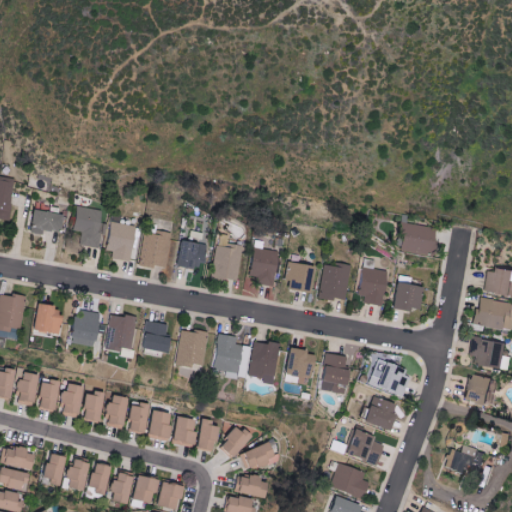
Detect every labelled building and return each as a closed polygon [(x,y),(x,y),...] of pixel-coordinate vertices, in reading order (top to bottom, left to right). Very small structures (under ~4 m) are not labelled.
[(0,218),(6,219),(7,211),(6,211),(9,178),(0,177),(0,218)] [(95,248),(101,211),(75,207),(70,234),(77,236),(76,245),(95,248)] [(57,235),(61,215),(28,209),(25,224),(28,225),(27,230),(57,235)] [(104,250),(111,251),(110,259),(129,262),(134,225),(107,222),(104,250)] [(427,256),(431,228),(398,223),(394,250),(427,256)] [(140,230),(137,266),(165,268),(168,232),(140,230)] [(205,246),(177,240),(172,268),(194,272),(195,263),(201,264),(205,246)] [(212,246),(209,279),(237,281),(240,246),(224,244),(223,247),(212,246)] [(254,285),(272,287),(276,251),(249,248),(246,276),(255,277),(254,285)] [(349,266),(321,262),(316,298),(344,302),(349,266)] [(307,293),(310,266),(284,263),(281,290),(307,293)] [(381,306),(384,270),(357,268),(354,296),(361,297),(361,304),(381,306)] [(481,291),(511,296),(511,271),(485,268),(481,291)] [(389,309),(417,312),(420,286),(391,284),(389,309)] [(24,297),(0,293),(0,329),(19,333),(24,297)] [(511,330),(511,303),(475,298),(471,325),(511,330)] [(59,308),(31,305),(29,331),(50,333),(50,334),(56,335),(59,308)] [(96,314),(69,312),(66,344),(93,346),(96,314)] [(135,317),(106,315),(102,350),(119,352),(119,348),(132,349),(135,317)] [(139,350),(163,352),(166,325),(142,322),(139,350)] [(203,366),(205,333),(177,331),(174,367),(191,368),(192,365),(203,366)] [(244,378),(247,346),(234,345),(235,337),(214,335),(211,370),(227,372),(226,376),(244,378)] [(502,370),(506,342),(469,338),(467,356),(473,356),(472,366),(502,370)] [(250,342),(248,378),(259,378),(259,384),(274,385),(277,343),(250,342)] [(280,375),(308,378),(311,353),(283,349),(280,375)] [(346,357),(321,354),(317,391),(342,394),(346,357)] [(364,386),(400,397),(406,378),(400,376),(402,369),(372,360),(364,386)] [(0,398),(6,400),(12,370),(0,368),(0,370),(0,398)] [(18,370),(11,401),(30,405),(37,374),(18,370)] [(462,378),(459,401),(486,404),(489,377),(472,375),(472,379),(462,378)] [(33,407),(51,412),(58,382),(40,378),(33,407)] [(62,392),(59,392),(55,414),(74,418),(81,388),(64,384),(62,392)] [(90,396),(82,394),(79,421),(97,423),(101,393),(90,392),(90,396)] [(125,399),(109,395),(107,404),(104,404),(100,426),(119,430),(125,399)] [(386,431),(394,404),(368,397),(361,424),(386,431)] [(124,432),(142,434),(145,404),(127,402),(124,432)] [(164,440),(168,415),(147,411),(142,435),(164,440)] [(168,443),(190,446),(193,420),(171,417),(168,443)] [(216,427),(208,426),(209,421),(199,419),(192,448),(210,452),(216,427)] [(215,447),(227,459),(247,438),(234,426),(215,447)] [(380,445),(368,441),(370,437),(349,430),(341,455),(373,466),(380,445)] [(237,454),(244,469),(253,465),(254,467),(272,459),(264,442),(237,454)] [(30,455),(21,453),(22,450),(0,445),(0,464),(26,470),(30,455)] [(485,454),(459,445),(456,453),(451,451),(445,467),(476,478),(485,454)] [(56,486),(59,457),(41,455),(38,484),(56,486)] [(84,464),(65,459),(60,479),(63,479),(61,488),(78,492),(84,464)] [(327,488),(360,500),(367,482),(360,480),(363,473),(336,463),(327,488)] [(90,489),(88,494),(100,496),(105,467),(87,464),(83,488),(90,489)] [(0,486),(16,490),(17,483),(23,484),(25,474),(0,468),(0,486)] [(126,476),(108,474),(106,493),(107,493),(105,504),(123,506),(126,476)] [(262,499),(265,484),(256,482),(257,477),(245,474),(244,478),(235,476),(232,493),(262,499)] [(153,480),(131,476),(126,506),(138,508),(139,503),(145,504),(147,493),(150,494),(153,480)] [(175,486),(154,484),(151,507),(172,510),(175,486)] [(0,509),(11,511),(15,511),(17,503),(13,502),(14,495),(0,491),(0,509)] [(224,495),(220,511),(221,511),(251,511),(252,508),(247,507),(249,501),(224,495)] [(324,511),(353,511),(355,505),(329,497),(324,511)]
